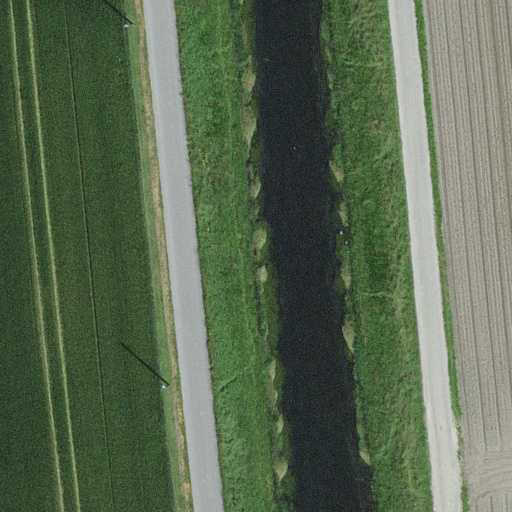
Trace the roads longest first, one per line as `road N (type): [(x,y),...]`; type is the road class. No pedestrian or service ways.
road 1 (unclassified): [(163,0),(212,511)]
road 2 (unclassified): [(447,511),(402,0)]
